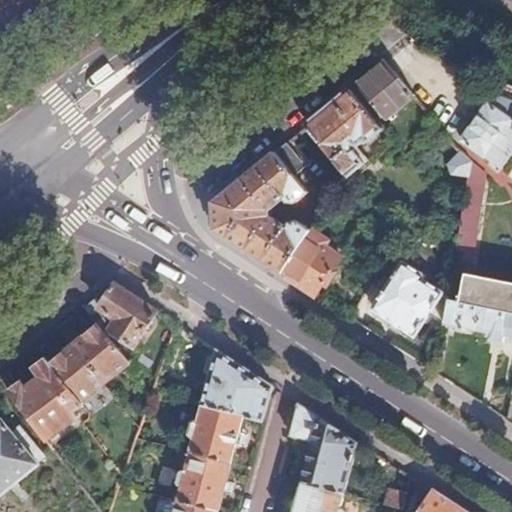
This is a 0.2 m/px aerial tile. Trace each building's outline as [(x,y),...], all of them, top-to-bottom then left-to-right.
[(376,25),(365,10),(349,22),(360,38),(376,25)] [(412,97),(384,63),(358,85),(387,120),(412,97)] [(382,129),(351,91),(305,128),(351,183),(374,164),(358,145),(373,132),(375,134),(382,129)] [(511,104),(492,97),(461,143),(484,160),(496,174),(511,152),(511,104)] [(466,184),(469,165),(466,161),(449,140),(437,151),(449,164),(449,176),(454,181),(466,184)] [(214,232),(282,276),(310,232),(296,222),(287,225),(284,229),(266,209),(284,195),(288,199),(295,199),(305,191),(274,154),(212,206),(214,232)] [(484,177),(469,165),(466,184),(457,242),(453,262),(469,265),(484,177)] [(282,276),(314,297),(322,285),(325,287),(334,273),(330,270),(338,257),(322,247),(325,241),(310,232),(282,276)] [(447,302),(448,297),(401,266),(372,311),(413,339),(429,314),(443,323),(447,302)] [(511,286),(451,275),(448,297),(447,302),(511,314),(511,286)] [(139,349),(159,312),(118,286),(103,307),(95,299),(85,307),(99,325),(101,324),(112,337),(118,330),(139,349)] [(511,314),(447,302),(443,323),(441,336),(449,337),(451,326),(492,334),(491,341),(501,344),(503,336),(511,338),(511,314)] [(76,345),(107,383),(130,364),(132,362),(112,337),(101,324),(99,325),(76,345)] [(112,337),(132,362),(139,349),(118,330),(112,337)] [(86,401),(107,383),(76,345),(53,362),(86,401)] [(264,423),(274,387),(218,351),(203,405),(245,417),(264,423)] [(47,361),(45,358),(35,367),(42,376),(27,388),(22,383),(11,392),(49,441),(83,414),(80,409),(87,403),(86,401),(53,362),(50,359),(47,361)] [(360,443),(299,403),(292,438),(315,445),(304,485),(346,496),(360,443)] [(194,441),(191,454),(232,466),(245,417),(203,405),(199,423),(196,423),(193,425),(190,438),(191,440),(194,441)] [(7,438),(0,430),(0,497),(34,471),(32,467),(38,462),(14,432),(7,438)] [(181,489),(178,502),(215,511),(220,511),(232,466),(191,454),(186,474),(183,473),(180,475),(177,486),(178,489),(181,489)] [(304,485),(297,511),(345,511),(345,510),(342,509),(346,496),(304,485)] [(404,511),(408,495),(390,490),(386,507),(404,511)] [(467,511),(435,491),(421,511),(467,511)] [(215,511),(178,502),(175,511),(215,511)]
